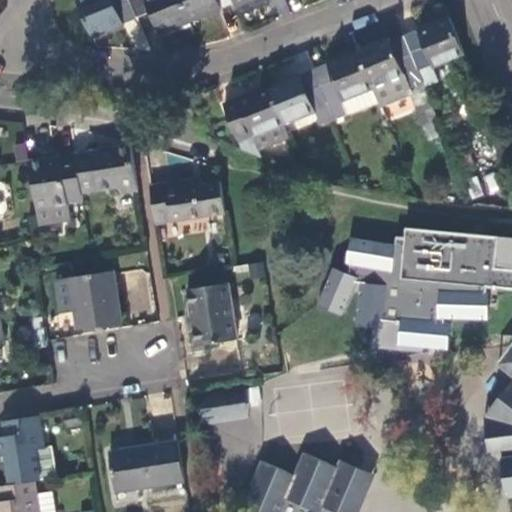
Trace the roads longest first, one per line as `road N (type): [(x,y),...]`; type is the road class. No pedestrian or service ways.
road 1 (residential): [(367,0),(203,60),(11,66),(0,57)]
road 2 (residential): [(0,106),(209,152)]
road 3 (residential): [(0,408),(66,396),(145,356)]
